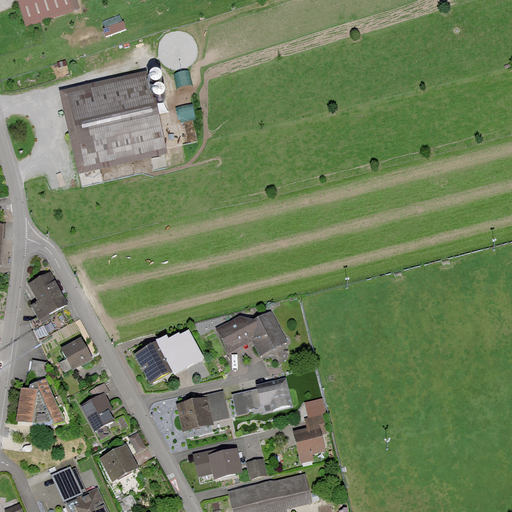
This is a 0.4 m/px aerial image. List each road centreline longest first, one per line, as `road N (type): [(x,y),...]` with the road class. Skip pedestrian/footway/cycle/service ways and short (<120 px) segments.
road 1 (residential): [(20,238),(52,253),(195,511)]
road 2 (residential): [(20,238),(0,392)]
